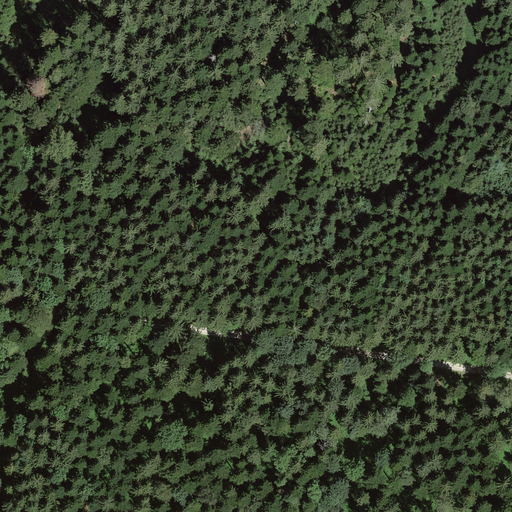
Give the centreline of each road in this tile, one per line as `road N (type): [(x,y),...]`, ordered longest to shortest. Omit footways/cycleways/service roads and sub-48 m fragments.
road 1 (track): [(0,306),(511,375)]
road 2 (track): [(205,330),(146,511)]
